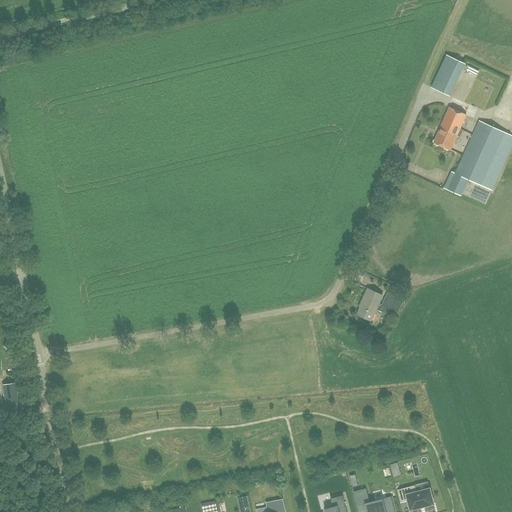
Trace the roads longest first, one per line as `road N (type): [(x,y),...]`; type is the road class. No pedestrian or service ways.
road 1 (unclassified): [(71,511),(0,166)]
road 2 (unclassified): [(0,34),(154,0)]
